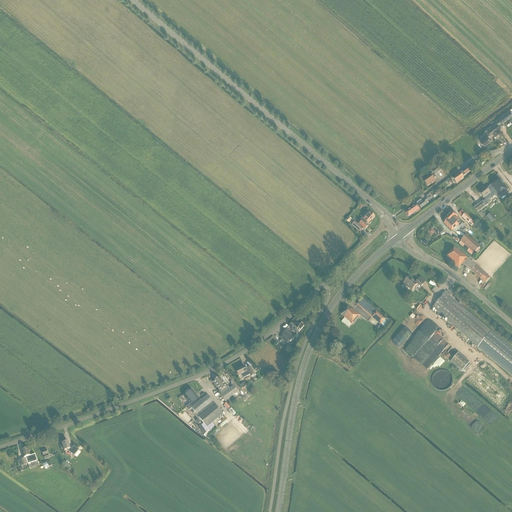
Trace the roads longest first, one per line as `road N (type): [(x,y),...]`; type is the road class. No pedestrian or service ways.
road 1 (unclassified): [(0,446),(176,386),(238,356),(386,222)]
road 2 (tertiary): [(380,210),(132,0)]
road 3 (secondary): [(278,511),(295,399),(316,332),(347,285),(397,237)]
road 4 (secondary): [(404,232),(511,150)]
